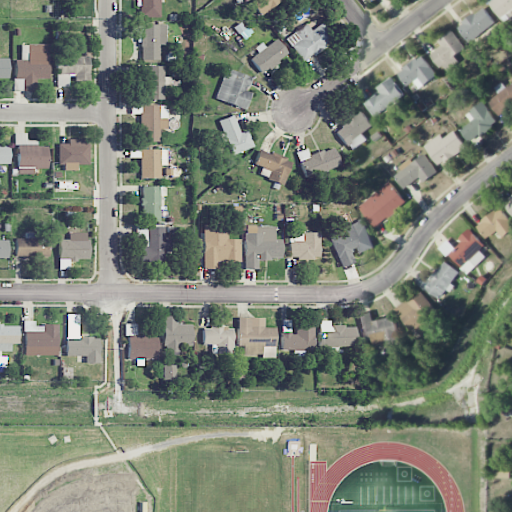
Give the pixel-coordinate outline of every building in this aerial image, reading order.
[(160,0),(140,0),(140,17),(160,17),(160,0)] [(254,0),(250,3),(260,15),(278,0),(254,0)] [(511,0),(486,0),(504,23),(511,16),(511,0)] [(457,25),(468,43),(496,25),(485,8),(457,25)] [(311,30),(307,24),(286,37),(302,61),(334,40),(322,23),(311,30)] [(166,24),(141,25),(142,60),(159,60),(159,44),(166,44),(166,24)] [(438,41),(442,47),(432,54),(444,73),(459,63),(454,56),(465,49),(453,31),(438,41)] [(258,53),(250,59),(262,74),(288,53),(275,36),(256,51),(258,53)] [(48,78),(48,44),(20,44),(20,60),(14,60),(14,79),(23,79),(23,91),(36,91),(36,78),(48,78)] [(56,87),(68,86),(68,78),(89,77),(88,56),(78,57),(78,49),(63,50),(64,56),(55,56),(56,87)] [(414,82),(419,89),(437,76),(422,55),(397,73),(407,87),(414,82)] [(8,58),(0,58),(0,79),(8,79),(8,58)] [(164,99),(164,86),(170,86),(170,77),(164,77),(164,65),(144,66),(144,100),(164,99)] [(251,77),(226,68),(215,99),(245,110),(251,93),(246,91),(251,77)] [(377,89),(380,92),(365,105),(377,119),(405,96),(390,78),(377,89)] [(493,88),(498,94),(488,101),(499,116),(511,106),(511,82),(506,88),(501,82),(493,88)] [(465,114),(471,123),(460,130),(468,143),(497,124),(483,102),(465,114)] [(159,142),(160,128),(166,128),(167,105),(140,105),(139,141),(159,142)] [(373,126),(362,111),(335,130),(350,152),(367,140),(362,133),(373,126)] [(253,147),(247,130),(240,133),(233,114),(218,120),(231,155),(253,147)] [(439,167),(466,148),(454,130),(443,138),(440,134),(424,146),(439,167)] [(46,168),(47,147),(37,146),(37,141),(25,140),(26,133),(16,133),(15,174),(33,175),(33,168),(46,168)] [(88,164),(88,139),(67,139),(67,143),(58,144),(59,171),(76,170),(76,165),(88,164)] [(9,145),(0,145),(0,163),(9,164),(9,145)] [(309,155),(306,148),(297,152),(307,182),(328,175),(326,170),(340,165),(333,147),(309,155)] [(160,178),(160,165),(166,165),(166,149),(139,149),(139,178),(160,178)] [(291,160),(259,150),(254,165),(270,170),(266,179),(283,185),(291,160)] [(419,177),(424,183),(438,172),(424,154),(413,163),(410,158),(399,167),(401,171),(394,176),(404,189),(419,177)] [(377,228),(407,202),(388,181),(359,208),(377,228)] [(159,221),(159,196),(165,196),(165,186),(141,186),(141,221),(159,221)] [(503,238),(511,230),(511,223),(499,207),(476,226),(486,239),(497,231),(503,238)] [(374,248),(363,219),(328,233),(341,267),(356,261),(354,255),(374,248)] [(202,224),(202,264),(240,263),(240,239),(226,239),(226,224),(202,224)] [(147,246),(140,246),(141,262),(164,261),(164,252),(171,251),(170,239),(164,239),(164,226),(146,227),(147,246)] [(275,227),(255,227),(254,233),(244,233),(244,269),(257,269),(257,259),(281,259),(281,239),(274,239),(275,227)] [(486,257),(480,250),(485,246),(471,230),(453,246),(447,240),(440,246),(467,275),(486,257)] [(319,259),(319,232),(293,231),(293,241),(289,241),(288,258),(319,259)] [(49,256),(48,237),(37,238),(37,232),(25,233),(26,238),(15,238),(15,257),(49,256)] [(87,260),(87,232),(68,232),(68,239),(58,239),(58,269),(69,269),(69,260),(87,260)] [(8,240),(0,239),(0,258),(7,258),(8,240)] [(430,279),(423,273),(416,282),(439,301),(461,273),(445,260),(430,279)] [(395,311),(410,330),(415,326),(421,334),(430,327),(424,319),(436,310),(421,291),(395,311)] [(402,348),(394,317),(374,322),(371,312),(357,316),(363,341),(383,336),(387,352),(402,348)] [(191,324),(176,324),(176,316),(162,316),(163,352),(178,351),(178,343),(192,343),(191,324)] [(275,327),(263,327),(264,318),(238,317),(238,345),(242,345),(242,356),(275,356),(275,327)] [(34,321),(24,320),(23,355),(57,356),(57,325),(34,325),(34,321)] [(295,327),(295,333),(289,333),(289,320),(281,320),(280,350),(312,350),(313,327),(295,327)] [(126,359),(157,358),(157,336),(136,336),(136,324),(126,324),(126,359)] [(0,351),(11,351),(11,344),(18,344),(18,326),(0,325),(0,351)] [(320,326),(320,347),(355,346),(355,325),(320,326)] [(232,327),(202,328),(203,345),(216,344),(217,354),(233,353),(232,327)] [(65,338),(66,356),(85,355),(85,363),(99,363),(98,337),(65,338)] [(163,380),(175,380),(174,364),(163,365),(163,380)]
